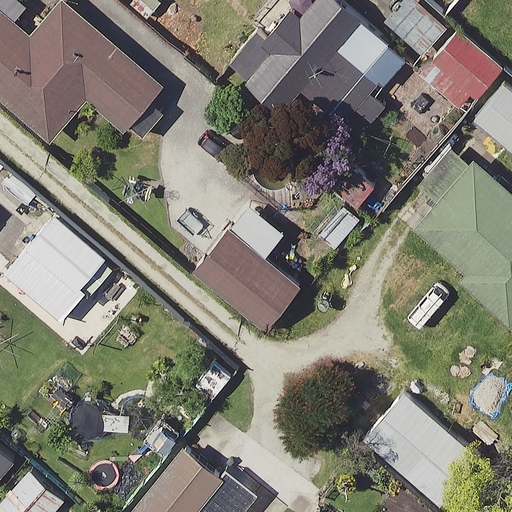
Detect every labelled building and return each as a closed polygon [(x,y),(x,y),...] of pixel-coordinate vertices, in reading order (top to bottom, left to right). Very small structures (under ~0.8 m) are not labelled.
[(66,0),(39,32),(1,0),(0,0),(0,87),(59,138),(95,96),(132,128),(171,82),(74,0),(66,0)] [(263,27),(234,60),(292,110),(311,89),(353,125),(415,54),(351,0),(322,0),(309,16),(296,6),(272,34),(263,27)] [(454,24),(426,0),(406,0),(391,18),(429,52),(454,24)] [(483,96),(509,66),(465,28),(439,58),(483,96)] [(511,82),(509,80),(479,117),(511,143),(511,82)] [(511,180),(480,153),(419,224),(471,269),(465,276),(511,316),(511,180)] [(60,209),(10,268),(67,315),(117,257),(60,209)] [(235,225),(199,269),(273,328),(309,284),(235,225)] [(408,390),(369,437),(457,509),(496,462),(408,390)] [(0,437),(0,481),(22,456),(0,437)] [(233,473),(191,440),(133,511),(212,511),(206,507),(233,473)] [(57,511),(72,495),(35,464),(0,505),(0,511),(57,511)]
